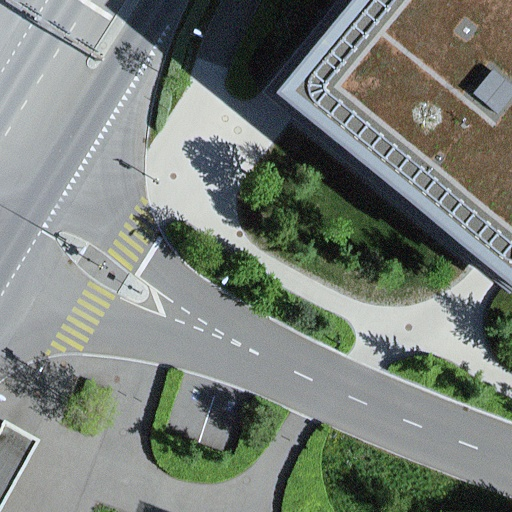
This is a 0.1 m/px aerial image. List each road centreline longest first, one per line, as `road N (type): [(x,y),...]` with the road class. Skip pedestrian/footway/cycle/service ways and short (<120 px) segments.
road 1 (unclassified): [(0,207),(265,364),(511,463)]
road 2 (primary): [(139,0),(0,207)]
